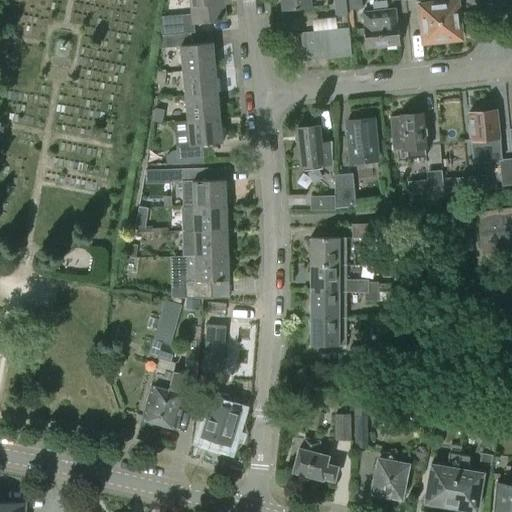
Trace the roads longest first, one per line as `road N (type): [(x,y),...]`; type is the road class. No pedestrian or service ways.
road 1 (residential): [(253,511),(272,221),(261,96)]
road 2 (tertiary): [(252,511),(0,456)]
road 3 (residential): [(261,96),(495,69)]
